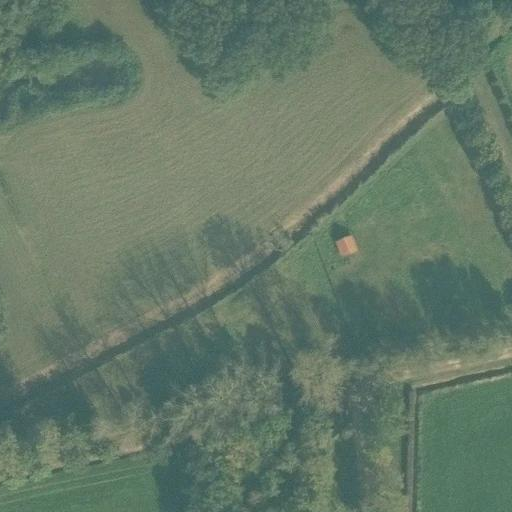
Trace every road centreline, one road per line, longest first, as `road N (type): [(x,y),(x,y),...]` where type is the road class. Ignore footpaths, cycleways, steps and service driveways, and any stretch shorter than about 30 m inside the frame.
road 1 (track): [(511,349),(0,466)]
road 2 (track): [(486,26),(452,72),(475,88),(511,167)]
